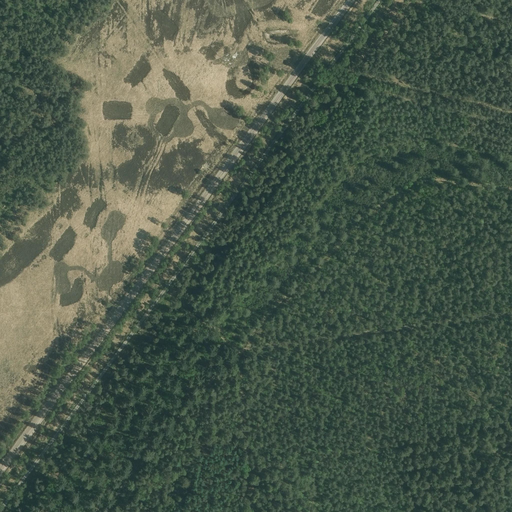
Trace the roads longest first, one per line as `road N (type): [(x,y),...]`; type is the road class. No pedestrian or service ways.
road 1 (track): [(0,470),(352,0)]
road 2 (track): [(238,350),(398,193),(436,181),(511,189)]
road 3 (track): [(238,350),(511,312)]
road 4 (track): [(104,511),(238,350)]
road 5 (track): [(252,511),(238,350)]
